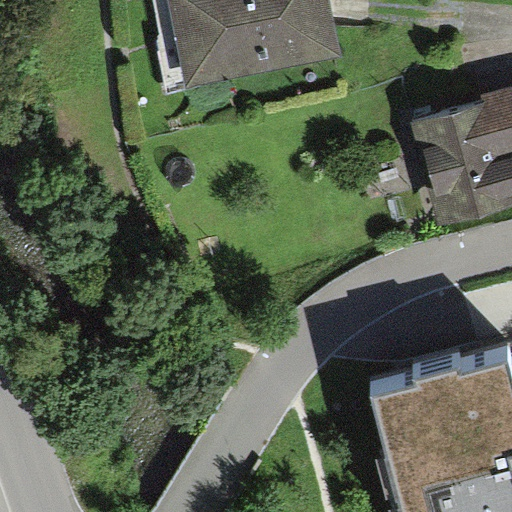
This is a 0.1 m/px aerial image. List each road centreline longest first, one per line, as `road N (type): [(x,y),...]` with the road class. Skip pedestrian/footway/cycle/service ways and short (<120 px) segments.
road 1 (residential): [(183,511),(278,372),(344,303),(384,281),(511,243)]
road 2 (residential): [(0,353),(53,511)]
